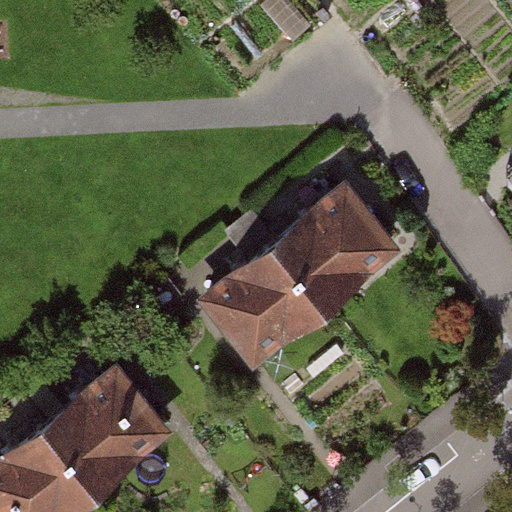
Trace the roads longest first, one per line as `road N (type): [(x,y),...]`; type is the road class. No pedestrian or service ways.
road 1 (unclassified): [(511,292),(381,108)]
road 2 (residential): [(408,511),(511,428)]
